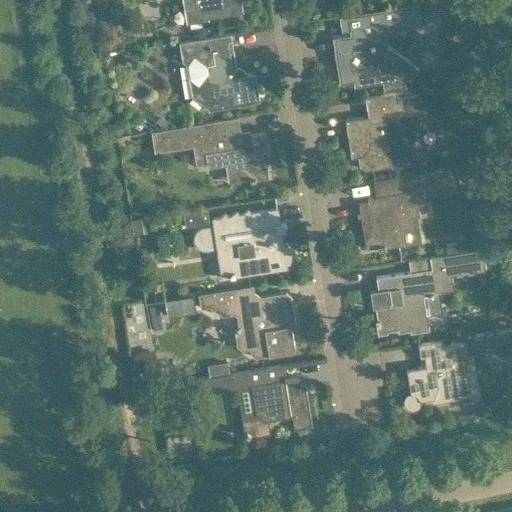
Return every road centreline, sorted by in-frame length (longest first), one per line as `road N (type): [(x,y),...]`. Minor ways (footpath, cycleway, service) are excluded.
road 1 (unknown): [(63,0),(140,511)]
road 2 (residential): [(281,0),(346,411)]
road 3 (residential): [(359,511),(511,482)]
